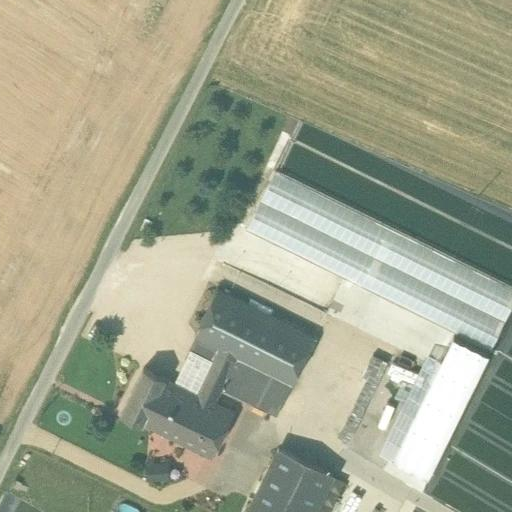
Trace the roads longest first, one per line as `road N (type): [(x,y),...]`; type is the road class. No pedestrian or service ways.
road 1 (track): [(21,433),(141,493),(171,497),(267,444),(313,398),(337,338),(331,328),(222,273),(164,291),(100,266)]
road 2 (unclassified): [(0,476),(234,0)]
